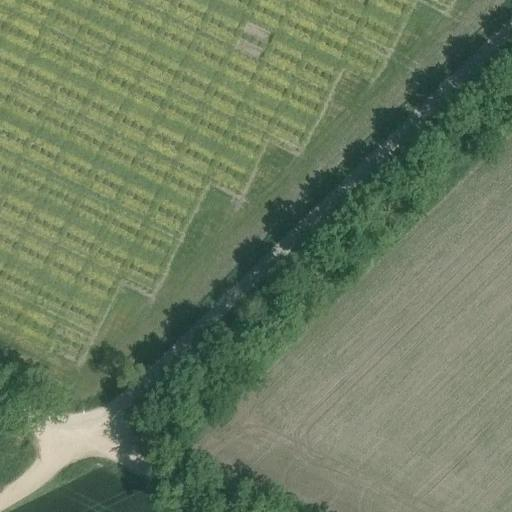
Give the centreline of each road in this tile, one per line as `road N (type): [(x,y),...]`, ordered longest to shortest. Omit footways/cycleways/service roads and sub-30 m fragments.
road 1 (unclassified): [(87,420),(121,402),(511,23)]
road 2 (track): [(239,511),(121,453),(87,420)]
